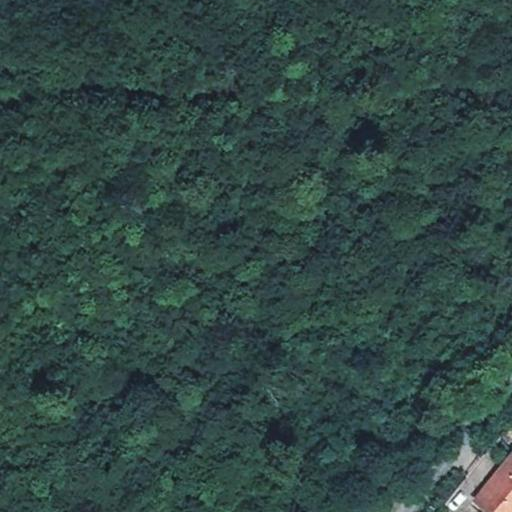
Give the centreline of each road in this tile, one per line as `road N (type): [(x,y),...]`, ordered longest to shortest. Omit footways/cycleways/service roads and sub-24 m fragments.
road 1 (track): [(450,456),(420,369),(327,373),(127,410),(45,396),(64,360),(0,374)]
road 2 (residential): [(407,511),(511,374)]
